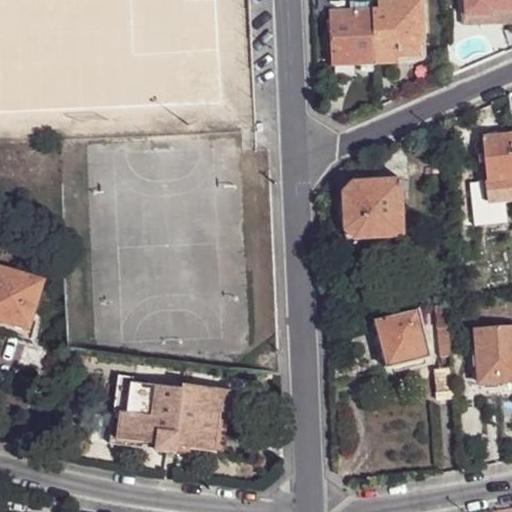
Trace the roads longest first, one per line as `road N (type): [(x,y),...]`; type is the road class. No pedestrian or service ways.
road 1 (residential): [(300,143),(313,511)]
road 2 (residential): [(0,465),(142,499),(246,511)]
road 3 (residential): [(300,143),(357,141),(511,76)]
road 4 (residential): [(358,511),(511,483)]
road 5 (residential): [(292,0),(300,143)]
